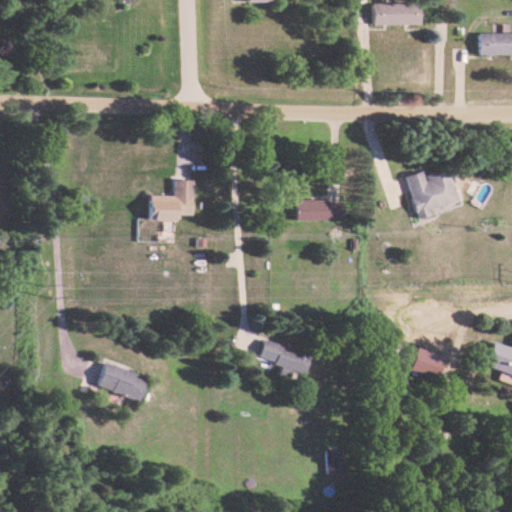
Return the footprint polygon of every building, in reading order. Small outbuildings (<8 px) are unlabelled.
[(413,23),(413,2),(366,3),(366,24),(413,23)] [(472,54),(511,53),(511,32),(472,32),(472,54)] [(398,175),(410,218),(423,215),(421,209),(450,201),(442,174),(418,181),(415,171),(398,175)] [(186,179),(167,179),(167,195),(143,194),(143,219),(170,220),(171,214),(185,214),(186,179)] [(320,198),(289,198),(289,220),(321,219),(320,198)] [(283,376),(284,369),(297,373),(302,352),(256,340),(251,357),(274,364),(272,373),(283,376)] [(478,365),(498,371),(496,380),(511,384),(511,349),(485,341),(478,365)] [(404,369),(431,378),(439,357),(412,347),(404,369)] [(128,371),(99,362),(91,386),(132,399),(139,380),(127,376),(128,371)] [(340,449),(322,450),(323,472),(340,472),(340,449)]
